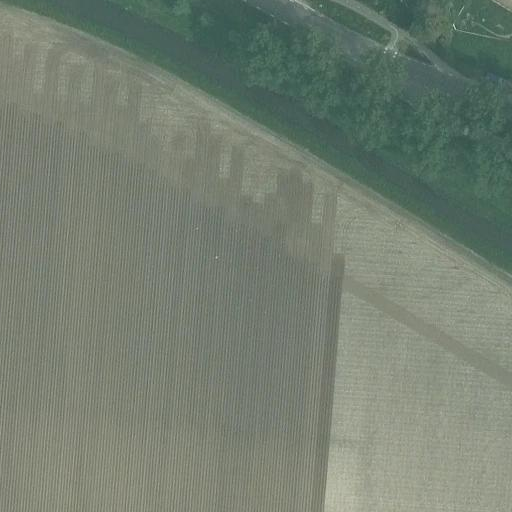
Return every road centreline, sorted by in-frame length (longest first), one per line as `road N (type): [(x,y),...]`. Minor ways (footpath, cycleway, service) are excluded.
road 1 (unclassified): [(511,152),(397,88),(386,60)]
road 2 (tertiary): [(265,0),(386,60)]
